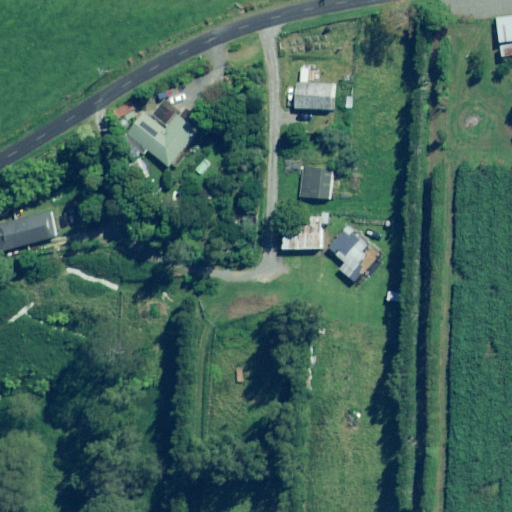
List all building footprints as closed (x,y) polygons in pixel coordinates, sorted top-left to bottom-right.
[(511,16),(497,18),(500,42),(511,40),(511,16)] [(511,55),(511,44),(501,45),(502,56),(511,55)] [(334,84),(310,83),(302,82),(298,82),(296,107),(332,109),(334,84)] [(166,130),(144,113),(128,134),(169,166),(197,130),(177,115),(166,130)] [(328,199),(330,169),(301,167),(299,197),(328,199)] [(355,170),(335,170),(334,190),(343,190),(344,177),(354,178),(355,170)] [(83,225),(69,191),(22,210),(20,205),(0,213),(0,232),(14,227),(20,241),(56,226),(59,234),(83,225)] [(322,249),(322,218),(282,218),(282,249),(322,249)]
